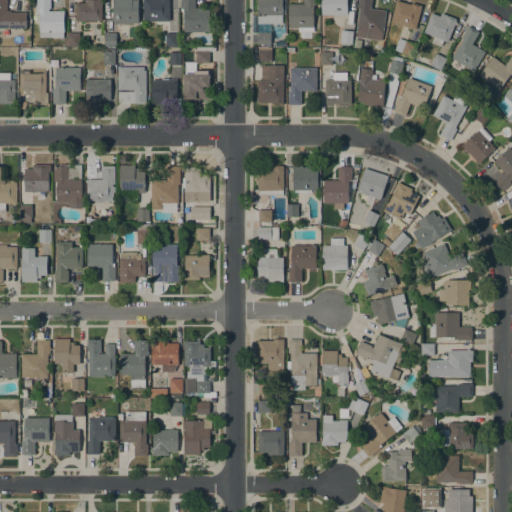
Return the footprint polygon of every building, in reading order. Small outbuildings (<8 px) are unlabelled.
[(0,28),(0,0),(6,0),(6,11),(10,11),(10,12),(26,12),(26,28),(0,28)] [(63,10),(63,32),(62,32),(62,38),(52,38),(52,37),(39,37),(39,14),(35,14),(35,5),(36,5),(36,0),(50,0),(50,9),(48,9),(48,11),(63,10)] [(101,0),(101,20),(84,20),(84,21),(76,21),(76,20),(75,20),(75,3),(85,3),(85,0),(101,0)] [(138,0),(138,22),(127,23),(127,24),(112,24),(112,0),(138,0)] [(169,0),(169,21),(143,21),(142,0),(169,0)] [(195,0),(195,8),(209,8),(209,32),(183,32),(184,11),(179,11),(179,0),(195,0)] [(257,33),(252,33),(252,16),(257,16),(257,0),(282,0),(282,15),(281,15),(281,23),(257,23),(257,33)] [(298,27),(288,27),(288,25),(287,25),(287,21),(288,21),(288,19),(287,19),(287,17),(288,17),(288,16),(287,16),(287,13),(288,13),(288,11),(287,11),(287,6),(288,6),(288,4),(303,4),(303,0),(315,0),(315,5),(313,5),(313,16),(314,16),(314,21),(313,21),(313,26),(313,32),(297,32),(298,27)] [(321,15),(321,0),(347,0),(347,15),(321,15)] [(358,0),(371,0),(370,8),(386,10),(382,40),(355,36),(359,9),(357,8),(358,0)] [(415,29),(390,22),(396,0),(411,4),(411,3),(421,6),(415,29)] [(447,42),(443,41),(440,47),(431,43),(433,36),(423,32),(431,13),(439,16),(441,12),(455,18),(454,19),(456,20),(447,42)] [(463,38),(461,37),(468,26),(478,32),(471,44),(485,52),(473,71),(464,66),(461,71),(459,70),(459,71),(449,65),(450,64),(448,63),(463,38)] [(352,31),(351,44),(339,43),(340,30),(352,31)] [(270,32),(270,44),(258,44),(258,32),(270,32)] [(79,33),(79,46),(67,46),(67,33),(79,33)] [(115,33),(116,46),(104,46),(104,33),(115,33)] [(177,33),(177,46),(165,46),(165,40),(164,40),(164,35),(165,35),(165,33),(177,33)] [(416,44),(412,57),(394,50),(398,38),(416,44)] [(214,48),(214,51),(209,51),(209,63),(195,63),(195,70),(208,71),(208,73),(209,73),(209,99),(199,99),(199,102),(183,102),(183,74),(184,74),(184,61),(195,61),(195,59),(194,59),(194,56),(195,56),(195,54),(194,54),(194,51),(195,51),(195,48),(214,48)] [(257,61),(257,49),(270,49),(270,61),(257,61)] [(114,51),(114,64),(103,64),(103,51),(114,51)] [(168,52),(180,52),(181,65),(169,65),(168,52)] [(320,52),(331,52),(331,65),(320,65),(320,52)] [(446,59),(440,70),(429,65),(435,53),(446,59)] [(504,65),(511,54),(511,55),(511,75),(510,74),(495,95),(483,86),(487,80),(479,75),(492,56),(504,65)] [(399,75),(387,71),(390,59),(396,61),(397,58),(402,59),(401,62),(402,62),(399,75)] [(261,65),(283,65),(283,104),(272,104),(272,102),(257,102),(257,79),(261,79),(261,65)] [(79,67),(80,90),(65,90),(65,103),(63,103),(63,104),(54,104),(54,103),(52,103),(52,89),(55,89),(55,67),(79,67)] [(145,103),(132,103),(117,103),(117,92),(132,91),(132,90),(117,90),(117,67),(143,67),(143,70),(145,70),(145,103)] [(316,91),(300,91),(300,104),(287,104),(287,91),(289,91),(289,67),(316,67),(316,91)] [(45,68),(45,73),(50,74),(50,79),(45,79),(45,92),(47,92),(47,104),(19,104),(19,92),(34,92),(34,91),(19,91),(19,69),(30,69),(30,68),(45,68)] [(385,80),(382,106),(363,105),(363,102),(357,101),(360,68),(371,69),(371,79),(385,80)] [(350,104),(325,104),(325,97),(324,97),(324,80),(325,80),(325,79),(332,79),(332,72),(346,72),(346,80),(350,80),(350,104)] [(15,104),(0,104),(0,73),(10,73),(10,80),(14,80),(15,104)] [(431,86),(423,109),(409,104),(405,116),(392,112),(397,98),(400,99),(408,77),(431,86)] [(110,79),(110,100),(100,100),(100,103),(86,104),(85,79),(110,79)] [(168,80),(168,79),(176,79),(176,98),(166,98),(166,104),(151,104),(151,80),(168,80)] [(397,81),(404,83),(399,97),(393,95),(397,81)] [(511,104),(503,96),(511,85),(511,104)] [(468,102),(454,128),(456,129),(450,141),(439,135),(445,122),(432,115),(443,95),(452,100),(454,95),(468,102)] [(473,117),(480,107),(489,114),(482,124),(473,117)] [(481,127),(491,138),(488,141),(495,148),(478,164),(468,153),(467,154),(460,147),(481,127)] [(493,162),(509,147),(511,151),(511,178),(509,181),(510,183),(502,191),(493,181),(501,173),(502,174),(503,173),(493,162)] [(24,168),(32,168),(32,164),(50,164),(50,171),(48,171),(48,191),(24,192),(24,168)] [(60,223),(52,223),(52,201),(56,201),(56,181),(53,181),(54,164),(77,164),(77,178),(81,178),(81,199),(82,199),(82,208),(70,208),(70,207),(69,207),(67,207),(65,206),(63,206),(62,206),(60,207),(59,208),(58,209),(57,210),(56,212),(56,214),(57,216),(58,217),(59,218),(60,219),(60,223)] [(119,165),(135,165),(135,168),(139,168),(139,171),(145,171),(145,193),(136,193),(136,189),(119,189),(119,165)] [(267,169),(267,165),(282,165),(282,166),(283,166),(283,180),(285,180),(285,184),(283,184),(283,190),(283,195),(258,195),(258,190),(257,169),(267,169)] [(293,165),(302,165),(302,167),(318,167),(318,190),(311,190),(311,192),(294,192),(294,190),(293,190),(293,165)] [(0,166),(1,166),(1,167),(4,167),(4,179),(16,179),(16,203),(5,203),(5,212),(0,212),(0,166)] [(86,180),(87,180),(87,179),(102,179),(102,178),(101,178),(101,166),(114,166),(114,184),(112,184),(112,186),(114,186),(114,192),(112,192),(112,200),(86,200),(86,180)] [(180,166),(180,184),(178,184),(178,203),(177,203),(177,212),(161,212),(161,209),(151,209),(151,179),(166,179),(166,166),(180,166)] [(323,180),(338,180),(338,167),(340,167),(340,166),(349,166),(351,166),(351,181),(348,181),(348,203),(343,203),(343,208),(333,208),(333,203),(324,203),(323,180)] [(184,201),(184,167),(200,167),(200,173),(210,173),(210,201),(184,201)] [(364,203),(367,195),(356,191),(364,167),(388,175),(380,199),(372,206),(364,203)] [(419,196),(409,215),(408,214),(408,216),(405,214),(406,213),(404,212),(400,219),(396,217),(395,218),(392,217),(392,215),(391,215),(390,216),(388,215),(389,214),(383,211),(387,202),(388,203),(395,188),(398,182),(412,189),(410,191),(419,196)] [(286,203),(298,203),(298,216),(286,216),(286,203)] [(31,217),(23,217),(23,204),(31,204),(31,217)] [(106,218),(92,218),(92,205),(97,205),(107,210),(106,218)] [(209,206),(209,223),(196,223),(196,206),(209,206)] [(137,208),(147,208),(147,221),(137,220),(137,208)] [(258,209),(271,209),(271,221),(258,221),(258,209)] [(368,209),(379,214),(373,226),(362,221),(368,209)] [(432,212),(435,217),(438,215),(440,219),(443,217),(451,230),(431,242),(432,243),(422,249),(411,231),(421,226),(417,220),(432,212)] [(337,226),(339,219),(346,220),(345,227),(337,226)] [(392,222),(401,231),(392,240),(383,232),(392,222)] [(137,225),(149,225),(149,243),(136,243),(137,225)] [(258,226),(278,227),(278,240),(271,239),(258,239),(258,226)] [(209,227),(209,240),(196,240),(196,227),(209,227)] [(38,229),(51,229),(51,242),(38,242),(38,229)] [(402,231),(411,239),(397,254),(388,246),(402,231)] [(369,239),(363,250),(353,244),(359,233),(369,239)] [(381,241),(386,236),(391,241),(387,246),(381,241)] [(347,269),(322,269),(322,245),(330,245),(330,238),(343,238),(343,245),(347,245),(347,269)] [(374,239),(384,245),(377,256),(367,250),(374,239)] [(82,268),(66,268),(66,270),(67,270),(67,282),(54,282),(54,270),(56,270),(56,241),(72,241),(72,246),(82,246),(82,268)] [(112,244),(112,255),(113,255),(113,259),(112,259),(112,260),(113,260),(113,263),(115,263),(115,280),(113,280),(113,281),(104,281),(104,280),(102,280),(102,268),(102,267),(87,267),(87,243),(112,244)] [(444,243),(449,257),(462,252),(467,265),(455,270),(454,269),(453,269),(432,277),(430,272),(424,274),(420,266),(426,263),(422,252),(444,243)] [(17,268),(1,268),(1,269),(2,269),(2,281),(0,281),(0,244),(6,244),(6,246),(17,246),(17,268)] [(177,244),(177,265),(179,265),(179,280),(165,280),(165,269),(167,269),(167,267),(152,267),(152,246),(162,246),(162,244),(177,244)] [(316,245),(316,268),(301,268),(301,281),(299,281),(299,282),(288,282),(288,267),(291,267),(291,245),(316,245)] [(46,275),(41,275),(41,278),(37,278),(37,281),(21,281),(21,247),(34,247),(34,256),(38,256),(47,256),(46,275)] [(257,275),(258,270),(256,270),(256,266),(258,266),(258,256),(265,257),(265,248),(277,248),(277,257),(283,257),(283,283),(267,282),(268,278),(263,278),(264,276),(257,275)] [(135,275),(135,282),(119,282),(119,257),(120,257),(120,251),(136,251),(136,257),(144,257),(144,258),(145,258),(145,275),(135,275)] [(201,255),(201,254),(209,254),(209,276),(200,276),(200,279),(184,279),(184,271),(185,271),(185,255),(201,255)] [(381,263),(381,264),(382,264),(385,271),(384,271),(390,287),(368,296),(362,281),(368,279),(364,270),(381,263)] [(470,280),(469,289),(468,289),(468,305),(445,305),(445,301),(438,301),(438,288),(442,288),(442,282),(445,282),(445,280),(470,280)] [(428,281),(431,291),(419,295),(416,285),(428,281)] [(408,317),(378,324),(376,315),(372,316),(369,300),(375,299),(403,293),(408,317)] [(458,327),(471,328),(471,330),(471,338),(470,340),(457,340),(457,339),(453,339),(453,337),(434,337),(435,312),(458,312),(458,327)] [(404,328),(416,334),(412,344),(400,339),(404,328)] [(370,370),(374,359),(366,356),(366,358),(355,354),(357,348),(358,345),(358,346),(360,341),(371,345),(371,347),(372,347),(378,333),(402,343),(401,346),(405,347),(398,363),(394,361),(391,369),(397,372),(394,378),(388,375),(387,378),(370,370)] [(54,338),(69,338),(69,342),(73,342),(73,345),(79,345),(79,364),(73,364),(73,372),(61,372),(61,363),(54,363),(54,338)] [(257,340),(273,340),(273,338),(283,338),(283,370),(267,370),(267,363),(257,363),(257,340)] [(87,339),(100,339),(100,352),(99,352),(98,353),(104,353),(104,343),(114,343),(114,353),(115,353),(114,376),(107,376),(107,375),(104,375),(104,377),(89,376),(89,375),(88,375),(88,352),(86,352),(87,339)] [(120,354),(135,353),(135,352),(133,352),(133,340),(138,340),(138,339),(142,339),(142,340),(147,340),(147,355),(144,355),(144,387),(130,388),(130,374),(120,375),(120,354)] [(316,385),(304,385),(304,390),(291,390),(291,381),(290,381),(290,370),(287,370),(287,361),(290,361),(290,352),(288,352),(288,339),(301,339),(301,352),(316,353),(316,385)] [(21,353),(36,353),(36,340),(49,340),(49,353),(47,353),(47,377),(21,377),(21,353)] [(161,371),(162,364),(152,364),(152,345),(152,340),(167,340),(167,343),(177,343),(177,364),(173,372),(161,371)] [(0,341),(1,341),(1,353),(16,353),(16,377),(0,377),(0,341)] [(184,341),(199,341),(199,344),(204,344),(204,347),(209,347),(209,361),(214,361),(214,365),(210,364),(210,366),(202,366),(202,375),(190,375),(190,365),(184,365),(184,341)] [(420,355),(420,344),(433,344),(433,355),(420,355)] [(428,376),(428,359),(447,359),(447,350),(465,350),(465,349),(470,349),(470,350),(472,350),(472,361),(469,361),(469,375),(468,375),(468,376),(428,376)] [(322,350),(337,350),(337,354),(341,354),(341,357),(347,357),(347,362),(350,362),(350,370),(347,370),(347,384),(344,384),(344,385),(341,385),(341,384),(338,384),(338,375),(322,375),(322,350)] [(359,369),(366,365),(371,374),(364,378),(359,369)] [(71,378),(83,378),(83,390),(71,391),(71,378)] [(181,378),(181,392),(182,392),(182,397),(170,397),(170,392),(169,392),(169,378),(181,378)] [(369,390),(358,396),(353,384),(363,379),(369,390)] [(196,380),(209,380),(209,392),(196,393),(196,380)] [(258,382),(270,382),(270,394),(257,394),(258,382)] [(435,412),(435,411),(433,411),(433,401),(434,401),(434,386),(454,386),(454,384),(458,384),(472,384),(472,397),(458,397),(458,412),(435,412)] [(344,389),(343,396),(336,396),(337,388),(344,389)] [(367,403),(362,415),(347,408),(351,399),(352,398),(355,400),(356,398),(367,403)] [(271,411),(258,412),(258,400),(271,400),(271,411)] [(209,401),(209,414),(196,414),(196,401),(209,401)] [(79,452),(70,452),(70,455),(53,455),(54,449),(55,449),(55,431),(54,431),(54,420),(54,414),(71,414),(71,402),(83,402),(83,416),(71,416),(71,421),(73,421),(73,430),(79,430),(79,452)] [(181,416),(169,416),(169,402),(181,402),(181,416)] [(119,442),(119,420),(125,420),(125,411),(145,411),(145,420),(145,444),(147,444),(147,455),(133,455),(133,444),(135,444),(135,442),(119,442)] [(306,412),(306,419),(316,419),(316,442),(301,442),(301,455),(299,455),(299,456),(290,456),(290,455),(288,455),(288,441),(288,420),(290,420),(290,412),(306,412)] [(402,427),(380,444),(381,446),(379,447),(380,447),(369,456),(368,455),(367,456),(361,449),(362,448),(361,446),(370,439),(371,438),(362,427),(380,412),(387,421),(393,416),(402,427)] [(332,415),(332,420),(339,420),(339,419),(347,419),(347,439),(345,439),(345,442),(337,442),(337,445),(327,445),(327,440),(322,440),(322,415),(332,415)] [(421,427),(421,416),(433,416),(433,427),(421,427)] [(87,440),(88,440),(88,417),(115,417),(115,440),(99,440),(99,454),(87,454),(87,440)] [(48,441),(34,441),(34,454),(32,454),(32,455),(23,455),(23,454),(21,454),(21,440),(24,440),(24,418),(48,418),(48,441)] [(203,418),(211,418),(211,428),(209,428),(209,447),(203,447),(203,450),(199,450),(199,454),(184,453),(184,430),(184,420),(203,420),(203,418)] [(0,421),(15,421),(14,444),(16,444),(16,456),(3,456),(3,444),(3,443),(0,443),(0,421)] [(472,448),(456,448),(456,451),(449,451),(449,448),(437,448),(437,429),(447,429),(447,423),(448,423),(448,422),(470,422),(470,432),(472,432),(472,448)] [(419,435),(409,443),(401,434),(411,426),(419,435)] [(177,452),(168,452),(168,455),(152,455),(152,447),(153,447),(153,430),(169,430),(169,429),(177,429),(177,452)] [(257,452),(258,430),(283,431),(283,449),(285,449),(285,453),(283,453),(283,455),(267,455),(267,452),(257,452)] [(411,460),(406,461),(406,463),(405,463),(405,480),(382,481),(381,466),(387,465),(386,452),(396,451),(396,455),(400,455),(400,453),(397,453),(397,449),(402,449),(401,448),(404,447),(404,449),(411,449),(411,460)] [(435,455),(458,455),(458,471),(471,471),(471,484),(458,484),(458,482),(435,482),(435,455)] [(403,511),(385,511),(385,510),(381,510),(382,502),(380,501),(381,486),(388,487),(387,487),(405,490),(403,511)] [(443,511),(443,499),(448,499),(448,489),(468,489),(468,495),(471,495),(471,511),(443,511)]
